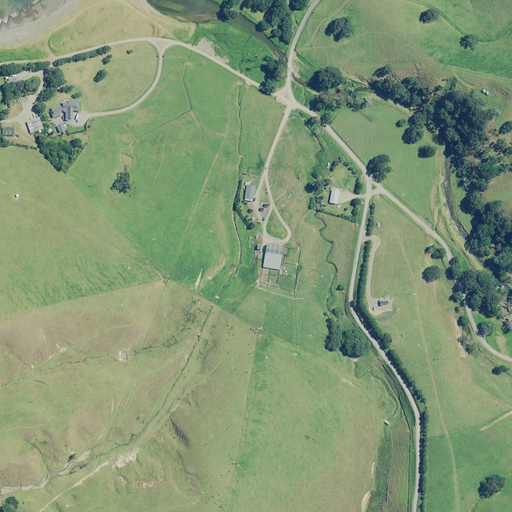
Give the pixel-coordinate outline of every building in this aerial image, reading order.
[(63,102),(51,109),(51,112),(53,117),(61,114),(63,112),(66,112),(65,120),(70,121),(70,118),(73,119),(74,111),(79,111),(80,102),(64,100),(63,102)] [(40,117),(27,122),(31,133),(44,129),(40,117)] [(63,123),(56,126),(60,133),(66,129),(63,123)] [(247,185),(245,198),(254,199),(256,186),(247,185)] [(332,189),(330,203),(337,204),(339,190),(332,189)] [(267,245),(263,267),(280,270),(284,248),(267,245)]
